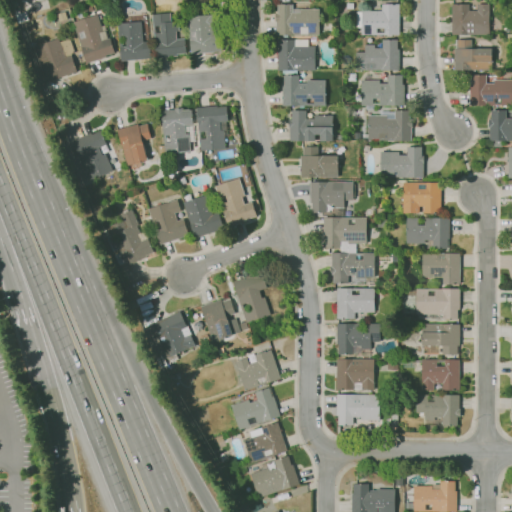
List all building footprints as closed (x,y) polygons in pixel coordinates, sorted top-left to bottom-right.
[(33,13),(31,4),(47,0),(49,8),(33,13)] [(293,4),(293,10),(300,10),(300,9),(311,9),(319,9),(319,35),(276,35),(276,22),(273,22),(273,13),(277,13),(277,5),(293,4)] [(399,35),(361,35),(361,11),(382,11),(382,4),(399,4),(399,35)] [(488,35),(451,35),(451,4),(469,4),(469,10),(477,10),(477,4),(488,4),(488,35)] [(156,58),(152,15),(170,13),(171,22),(178,21),(179,31),(176,32),(177,39),(185,38),(186,55),(156,58)] [(86,64),(73,22),(97,14),(101,26),(105,25),(106,30),(105,31),(108,39),(111,38),(115,53),(106,56),(106,57),(86,64)] [(191,55),(187,17),(217,14),(221,52),(191,55)] [(27,33),(24,23),(32,20),(35,30),(27,33)] [(121,61),(117,23),(141,21),(143,42),(152,41),(154,58),(121,61)] [(68,31),(66,25),(72,23),(74,29),(68,31)] [(48,82),(43,68),(36,71),(28,48),(36,45),(34,39),(44,36),(46,42),(58,38),(60,42),(70,38),(75,52),(71,54),(77,71),(48,82)] [(399,70),(355,70),(356,52),(365,52),(365,45),(375,45),(375,48),(382,48),(382,39),(397,39),(397,49),(399,49),(399,70)] [(315,70),(277,70),(277,40),(308,40),(308,46),(315,46),(315,70)] [(491,70),(454,70),(454,49),(454,41),(456,41),(456,40),(472,40),(472,49),(491,48),(491,62),(491,70)] [(325,106),(282,106),(282,85),(284,85),(284,76),(282,76),(282,71),(297,70),(297,75),(299,75),(299,83),(306,83),(306,80),(325,80),(325,106)] [(404,105),(361,105),(361,80),(364,80),(364,75),(370,75),(370,80),(379,80),(379,83),(387,83),(387,75),(402,75),(402,84),(404,84),(404,105)] [(511,106),(485,106),(470,106),(470,75),(486,75),(486,83),(494,83),(494,80),(511,80),(511,106)] [(200,151),(196,107),(227,105),(228,121),(226,122),(227,130),(224,130),(226,149),(200,151)] [(183,110),(184,110),(188,109),(189,110),(192,110),(193,125),(185,126),(186,134),(189,133),(191,152),(165,155),(160,111),(174,110),(174,109),(183,108),(183,110)] [(333,141),(290,141),(289,128),(288,128),(288,119),(291,119),(291,110),(306,110),(307,119),(314,119),(314,115),(333,115),(333,141)] [(362,141),(362,134),(368,135),(368,115),(381,115),(381,112),(394,112),(394,110),(409,110),(409,119),(412,119),(412,127),(411,127),(411,141),(362,141)] [(509,142),(504,142),(504,141),(489,141),(489,127),(488,127),(488,119),(491,119),(491,110),(506,110),(506,118),(511,118),(511,141),(509,141),(509,142)] [(127,166),(117,130),(138,124),(138,126),(147,124),(151,138),(142,141),(148,160),(127,166)] [(80,183),(67,154),(76,150),(72,141),(91,133),(91,134),(101,130),(107,145),(99,148),(102,155),(105,154),(112,171),(89,181),(88,180),(80,183)] [(337,178),(300,177),(300,156),(302,156),(302,146),(307,146),(307,143),(312,143),(312,146),(317,146),(317,155),(338,156),(338,169),(337,169),(337,178)] [(407,147),(421,147),(421,156),(423,156),(423,177),(380,177),(380,152),(399,152),(399,155),(407,155),(407,147)] [(182,185),(179,178),(184,177),(187,184),(182,185)] [(228,227),(215,186),(239,178),(245,196),(242,197),(244,204),(252,202),(257,216),(248,219),(249,222),(241,224),(241,223),(228,227)] [(343,216),(335,215),(335,208),(334,208),(334,204),(326,204),(326,212),(311,212),(311,202),(310,202),(310,182),(353,182),(353,200),(344,200),(344,208),(343,208),(343,216)] [(440,213),(423,213),(423,206),(419,206),(419,208),(421,208),(421,213),(403,213),(403,183),(440,182),(440,213)] [(195,238),(183,202),(206,195),(212,214),(219,212),(224,229),(195,238)] [(160,245),(148,209),(177,199),(181,211),(175,213),(177,221),(184,218),(189,235),(160,245)] [(118,266),(113,256),(120,252),(119,249),(112,252),(106,237),(112,234),(109,226),(123,220),(120,214),(124,212),(123,211),(127,210),(128,210),(131,209),(139,225),(137,226),(140,233),(145,231),(155,253),(126,266),(125,263),(118,266)] [(340,253),(339,248),(325,249),(325,238),(323,238),(323,217),(366,217),(366,243),(347,243),(347,244),(356,244),(356,253),(340,253)] [(449,248),(433,248),(433,240),(425,240),(425,244),(406,244),(406,218),(449,218),(449,248)] [(356,253),(374,253),(374,277),(365,277),(365,279),(356,279),(356,275),(348,275),(348,284),(333,284),(333,275),(330,275),(330,266),(331,266),(331,253),(340,253),(356,253)] [(460,284),(442,284),(442,277),(422,277),(422,254),(459,254),(460,284)] [(246,323),(233,282),(261,272),(267,287),(259,290),(262,298),(264,297),(270,314),(246,323)] [(360,319),(354,319),(337,319),(337,315),(332,315),(332,304),(337,304),(337,288),(374,288),(374,313),(360,313),(360,319)] [(457,319),(443,319),(443,314),(416,314),(416,289),(442,289),(459,289),(459,310),(458,310),(457,319)] [(212,342),(200,307),(230,297),(235,313),(226,316),(227,321),(236,318),(240,332),(232,335),(233,336),(220,340),(212,342)] [(140,313),(137,307),(150,300),(153,306),(140,313)] [(160,368),(142,329),(152,325),(152,324),(179,311),(186,326),(187,325),(191,335),(190,336),(195,345),(186,350),(186,349),(176,354),(178,359),(170,362),(168,358),(167,358),(163,350),(160,351),(166,365),(160,368)] [(353,355),(338,355),(338,354),(335,354),(335,344),(337,344),(336,324),(361,324),(367,324),(380,324),(380,342),(371,342),(371,350),(369,350),(369,354),(353,354),(353,355)] [(459,355),(442,355),(442,346),(422,346),(422,324),(459,324),(459,346),(459,355)] [(245,391),(235,361),(246,358),(249,364),(256,361),(254,355),(270,350),(280,378),(266,383),(245,391)] [(353,390),(336,390),(336,359),(338,359),(338,357),(345,357),(345,359),(374,359),(374,390),(361,389),(353,389),(353,390)] [(459,390),(442,390),(442,384),(434,384),(434,390),(422,390),(422,360),(444,360),(459,360),(459,390)] [(397,370),(390,370),(387,370),(387,362),(397,362),(397,370)] [(239,430),(231,406),(248,400),(249,403),(257,400),(254,392),(271,386),(274,396),(273,396),(280,416),(239,430)] [(353,425),(338,425),(338,416),(336,416),(336,395),(353,394),(353,395),(379,394),(379,397),(382,397),(382,402),(379,402),(379,420),(361,420),(361,417),(353,417),(353,425)] [(457,426),(442,425),(442,417),(434,417),(434,420),(425,420),(425,416),(418,416),(418,413),(416,413),(416,395),(459,395),(459,409),(460,409),(460,417),(457,417),(457,426)] [(251,463),(243,440),(251,438),(249,432),(261,428),(277,422),(287,451),(251,463)] [(258,498),(250,474),(261,470),(259,464),(273,459),(274,461),(290,455),(293,464),(299,484),(258,498)] [(456,511),(413,511),(413,486),(432,486),(432,489),(440,490),(440,481),(455,481),(455,491),(457,491),(456,511)] [(395,511),(351,511),(352,493),(353,493),(353,484),(368,484),(368,492),(376,492),(376,489),(395,489),(395,511)]
